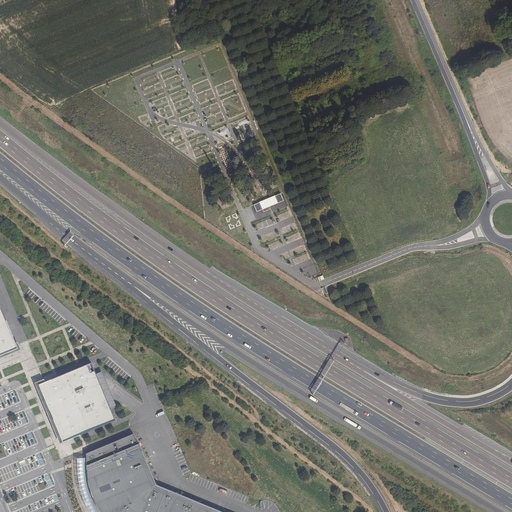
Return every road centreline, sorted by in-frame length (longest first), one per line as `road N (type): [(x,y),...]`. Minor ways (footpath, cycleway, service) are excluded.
road 1 (motorway): [(511,481),(168,267),(0,137)]
road 2 (motorway): [(0,161),(199,309),(511,501)]
road 3 (motorway): [(351,366),(187,263),(0,124)]
road 4 (motorway): [(135,284),(496,511)]
road 5 (motorway): [(135,284),(350,462),(385,511)]
road 6 (motorway): [(511,462),(351,366)]
road 7 (motorway): [(0,177),(135,284)]
road 8 (motorway): [(511,384),(489,398),(452,402),(351,366)]
road 9 (tertiary): [(415,0),(469,126)]
